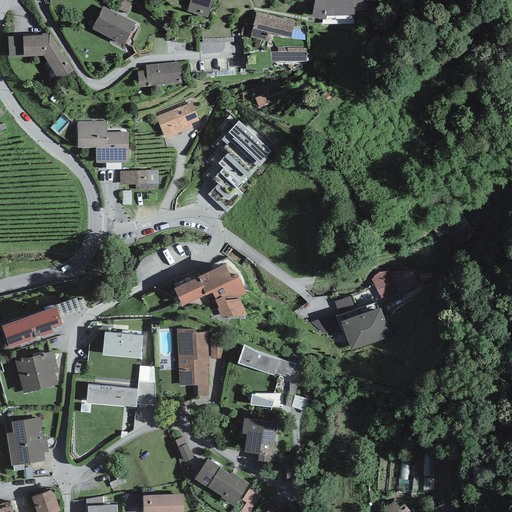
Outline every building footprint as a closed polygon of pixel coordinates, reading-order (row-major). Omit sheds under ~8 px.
[(133,5),(123,0),(118,10),(128,15),(133,5)] [(190,0),(187,12),(208,18),(212,0),(190,0)] [(314,0),(312,17),(325,20),(326,16),(353,15),(353,7),(365,7),(364,0),(314,0)] [(124,46),(125,44),(127,45),(133,32),(131,31),(136,23),(103,7),(92,29),(124,46)] [(283,18),(256,12),(250,37),(268,42),(270,33),(291,38),(295,20),(283,17),(283,18)] [(49,33),(7,36),(9,58),(43,56),(58,80),(73,71),(49,33)] [(270,48),(267,48),(268,51),(246,53),(247,64),(245,64),(246,70),(255,69),(255,72),(263,72),(263,69),(271,68),(270,48)] [(307,48),(278,48),(278,52),(271,52),(271,62),(307,62),(307,48)] [(180,62),(145,65),(146,71),(138,71),(139,88),(150,87),(150,86),(182,83),(180,62)] [(192,103),(156,117),(165,139),(193,128),(191,124),(199,120),(192,103)] [(106,121),(77,122),(77,149),(95,148),(96,163),(129,162),(128,132),(106,133),(106,121)] [(272,153),(238,121),(221,139),(226,144),(223,148),(228,152),(218,163),(223,168),(213,179),(217,184),(207,195),(226,213),(244,194),(238,188),(272,153)] [(160,185),(159,171),(120,173),(121,186),(160,185)] [(473,230),(462,211),(434,228),(447,250),(470,236),(473,230)] [(107,259),(102,259),(102,257),(87,259),(89,272),(103,271),(103,269),(108,268),(107,259)] [(225,264),(174,288),(182,306),(212,293),(216,299),(214,300),(219,308),(217,308),(221,318),(227,317),(227,319),(239,318),(239,319),(245,319),(245,315),(247,315),(238,298),(246,293),(237,274),(231,277),(225,264)] [(379,271),(371,277),(381,298),(417,281),(414,271),(408,270),(379,271)] [(55,307),(1,327),(9,349),(53,333),(52,328),(62,324),(55,307)] [(391,337),(380,308),(340,322),(350,351),(391,337)] [(317,320),(318,335),(340,334),(339,320),(317,320)] [(195,328),(176,329),(180,386),(197,385),(198,397),(208,396),(207,364),(209,363),(207,332),(195,333),(195,328)] [(142,336),(104,332),(102,355),(140,359),(142,336)] [(224,337),(211,337),(211,359),(225,359),(224,337)] [(254,350),(244,345),(237,364),(273,375),(274,373),(285,376),(286,374),(290,376),(296,365),(279,359),(254,350)] [(53,351),(15,361),(23,394),(58,384),(55,373),(59,372),(53,351)] [(137,389),(136,404),(155,406),(153,367),(140,365),(137,389)] [(136,404),(137,389),(88,385),(86,402),(136,407),(136,404)] [(252,395),(252,406),(274,407),(274,396),(252,395)] [(303,411),(305,403),(296,400),(294,407),(303,411)] [(40,418),(11,422),(13,433),(6,434),(11,466),(45,461),(44,453),(49,452),(47,439),(43,439),(40,418)] [(246,434),(244,453),(258,454),(258,461),(274,463),(276,452),(272,451),(276,422),(244,418),(242,434),(246,434)] [(185,463),(193,459),(183,437),(174,441),(185,463)] [(230,474),(208,459),(194,479),(233,506),(249,484),(231,472),(230,474)] [(293,465),(285,466),(287,479),(294,478),(293,465)] [(53,490),(31,498),(36,511),(59,511),(60,511),(53,490)] [(183,511),(183,494),(143,495),(143,511),(183,511)] [(117,511),(117,505),(103,506),(103,497),(86,499),(86,511),(117,511)] [(384,507),(388,511),(412,511),(404,502),(400,505),(395,499),(384,507)] [(0,511),(12,511),(10,501),(0,504),(0,511)] [(436,511),(457,511),(455,502),(435,507),(436,511)]
